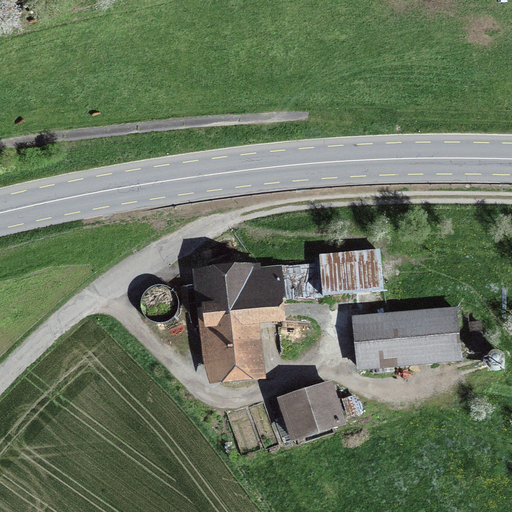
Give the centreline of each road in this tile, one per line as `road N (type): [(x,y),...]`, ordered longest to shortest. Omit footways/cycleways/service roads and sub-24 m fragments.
road 1 (primary): [(0,213),(226,172),(511,160)]
road 2 (track): [(0,149),(282,117),(511,122)]
road 3 (unclassified): [(402,199),(215,228),(33,347),(0,387)]
